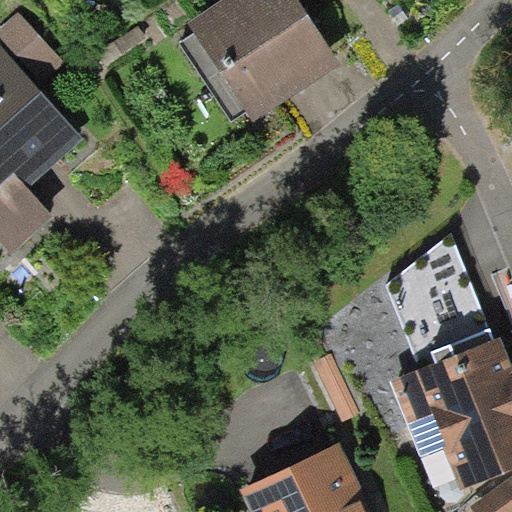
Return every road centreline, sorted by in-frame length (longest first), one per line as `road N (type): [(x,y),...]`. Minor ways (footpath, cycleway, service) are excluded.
road 1 (residential): [(0,456),(75,368),(210,241),(430,83)]
road 2 (residential): [(430,83),(511,237)]
